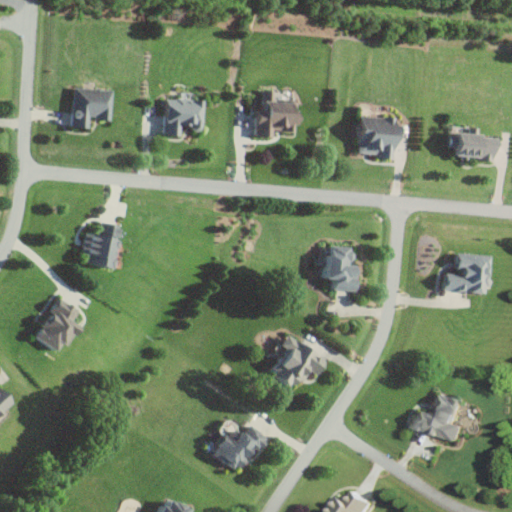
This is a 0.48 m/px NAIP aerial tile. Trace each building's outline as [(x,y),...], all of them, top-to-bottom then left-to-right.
[(65,126),(83,127),(83,118),(104,118),(105,88),(66,87),(65,126)] [(247,135),(265,136),(265,129),(291,130),(293,102),(269,101),(269,89),(256,89),(255,116),(249,116),(247,135)] [(155,134),(172,135),(172,124),(183,124),(183,129),(195,130),(196,99),(188,99),(189,92),(178,91),(177,98),(157,97),(155,134)] [(350,152),(371,153),(371,157),(389,158),(391,117),(351,115),(350,152)] [(444,131),(443,156),(487,158),(488,136),(474,136),(474,127),(466,127),(466,131),(444,131)] [(75,262),(106,267),(110,239),(108,238),(110,225),(92,222),(91,233),(79,231),(75,262)] [(350,290),(351,265),(344,264),(345,246),(318,244),(316,278),(325,278),(325,289),(350,290)] [(484,254),(449,252),(448,271),(438,271),(437,290),(482,292),(484,254)] [(47,350),(53,341),(57,344),(69,326),(63,322),(71,310),(51,296),(25,335),(47,350)] [(301,370),(311,375),(320,359),(278,334),(272,345),(277,348),(262,374),(290,390),(301,370)] [(407,426),(452,440),(457,424),(450,422),(457,401),(432,393),(425,414),(412,409),(407,426)] [(202,453),(229,469),(244,445),(252,450),(260,437),(240,424),(235,433),(224,426),(217,438),(213,436),(202,453)] [(358,511),(365,499),(346,490),(342,500),(330,494),(321,511),(358,511)] [(181,511),(182,509),(157,500),(154,507),(150,506),(148,511),(181,511)]
